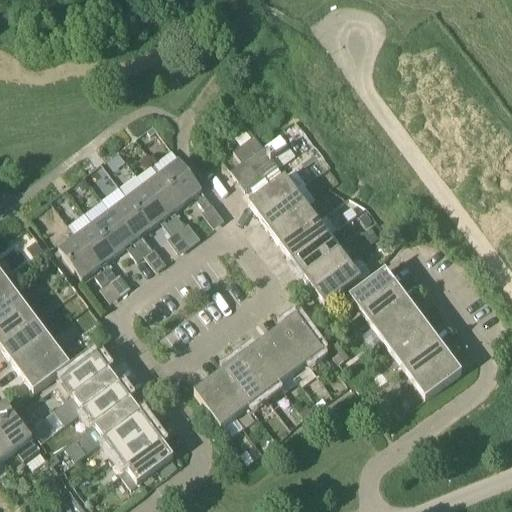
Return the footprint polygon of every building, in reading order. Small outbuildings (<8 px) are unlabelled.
[(382,69),(381,69),(397,92),(399,91),(398,90),(408,83),(416,93),(456,63),(446,50),(427,64),(413,45),(412,46),(413,47),(383,69),(382,69)] [(423,102),(411,111),(412,112),(427,131),(459,107),(446,89),(465,75),(456,63),(416,93),(423,102)] [(459,107),(427,131),(440,150),(441,151),(453,142),(460,152),(500,123),(491,110),(472,124),(459,107)] [(467,162),(456,171),(456,172),(457,172),(471,190),(504,166),(491,149),(509,135),(500,123),(460,152),(467,162)] [(254,141),(233,157),(242,169),(231,177),(245,197),(277,173),(271,165),(287,153),(278,141),(276,143),(262,153),(254,141)] [(201,196),(179,165),(178,165),(161,178),(184,209),(201,196)] [(511,177),(504,166),(471,190),(485,209),(485,210),(485,211),(497,202),(504,212),(511,206),(511,177)] [(167,221),(184,209),(161,178),(144,191),(167,221)] [(249,210),(259,224),(295,197),(285,183),(285,182),(248,209),(249,210)] [(78,188),(83,195),(90,190),(85,183),(78,188)] [(150,234),(167,221),(144,191),(127,204),(150,234)] [(295,197),(259,224),(270,239),(306,212),(295,197)] [(205,216),(212,210),(204,200),(197,206),(205,216)] [(132,247),(150,234),(127,204),(110,216),(132,247)] [(501,229),(500,230),(511,245),(511,206),(504,212),(511,222),(502,229),(501,229)] [(270,239),(280,252),(281,253),(317,226),(306,212),(270,239)] [(115,260),(132,247),(110,216),(92,229),(115,260)] [(372,226),(364,216),(358,221),(365,231),(372,226)] [(170,226),(178,236),(185,231),(177,221),(170,226)] [(171,242),(178,236),(170,226),(163,231),(171,242)] [(317,226),(281,253),(292,267),(328,241),(317,226)] [(98,273),(115,260),(92,229),(75,242),(98,273)] [(24,248),(33,241),(26,233),(17,239),(24,248)] [(292,267),(302,281),(302,282),(338,255),(328,241),(292,267)] [(81,285),(98,273),(75,242),(58,255),(81,285)] [(136,251),(144,262),(150,256),(143,246),(136,251)] [(137,267),(144,262),(136,251),(129,256),(137,267)] [(302,282),(313,296),(349,269),(338,255),(302,282)] [(349,269),(313,296),(323,310),(324,311),(361,284),(360,283),(349,269)] [(102,277),(110,287),(116,282),(109,271),(102,277)] [(396,291),(388,280),(386,277),(385,276),(348,303),(349,304),(360,318),(396,291)] [(103,292),(110,287),(102,277),(95,282),(103,292)] [(0,287),(0,310),(15,299),(5,284),(0,287)] [(360,318),(371,332),(407,305),(396,291),(360,318)] [(0,310),(0,332),(26,313),(15,299),(0,310)] [(371,332),(381,347),(418,320),(407,305),(371,332)] [(0,332),(0,353),(1,355),(37,328),(26,313),(0,332)] [(392,361),(428,334),(418,320),(381,347),(392,361)] [(308,369),(322,359),(323,358),(296,322),(295,322),(295,323),(281,333),(308,369)] [(48,342),(37,328),(1,355),(12,369),(48,342)] [(281,333),(266,344),(294,380),(308,369),(281,333)] [(392,361),(403,376),(439,349),(428,334),(392,361)] [(12,369),(22,383),(58,356),(48,342),(12,369)] [(279,391),(280,391),(294,380),(266,344),(252,355),(279,391)] [(403,376),(414,390),(450,363),(439,349),(403,376)] [(265,402),(279,391),(252,355),(238,366),(265,402)] [(58,356),(22,383),(33,397),(32,398),(33,399),(70,371),(69,370),(58,356)] [(61,389),(62,389),(72,403),(108,376),(98,362),(97,361),(60,388),(61,389)] [(460,377),(450,363),(414,390),(424,404),(425,405),(461,378),(461,377),(460,377)] [(250,413),(264,403),(265,402),(238,366),(223,376),(250,413)] [(72,403),(83,417),(119,390),(108,376),(72,403)] [(236,423),(250,413),(223,376),(209,387),(236,423)] [(195,397),(194,398),(221,435),(222,434),(236,423),(209,387),(195,398),(195,397)] [(83,417),(93,431),(93,432),(129,405),(119,390),(83,417)] [(93,432),(104,446),(140,419),(129,405),(93,432)] [(4,410),(0,413),(0,434),(17,457),(31,446),(31,447),(32,446),(5,409),(4,410)] [(306,409),(298,415),(304,424),(312,418),(306,409)] [(104,446),(115,460),(151,434),(140,419),(104,446)] [(0,464),(3,468),(17,457),(0,434),(0,464)] [(151,434),(115,460),(126,475),(162,448),(151,434)] [(162,448),(126,475),(136,489),(136,491),(173,463),(172,462),(162,448)] [(246,455),(239,460),(246,470),(253,465),(246,455)]
